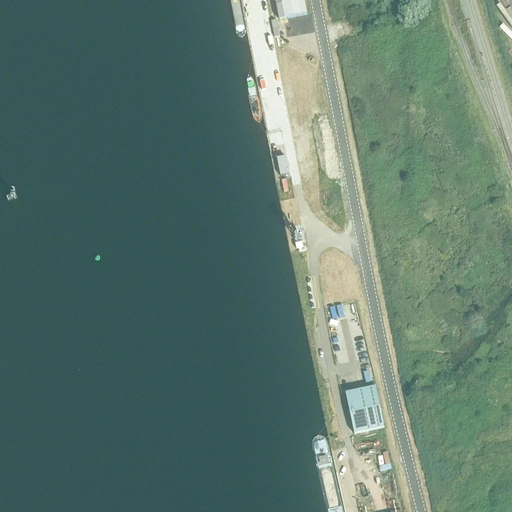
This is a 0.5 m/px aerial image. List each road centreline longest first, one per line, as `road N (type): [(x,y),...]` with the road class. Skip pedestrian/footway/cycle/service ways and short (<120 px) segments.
road 1 (unclassified): [(257,0),(312,241),(362,245)]
road 2 (unclassified): [(422,511),(362,245)]
road 3 (unclassified): [(362,245),(315,0)]
